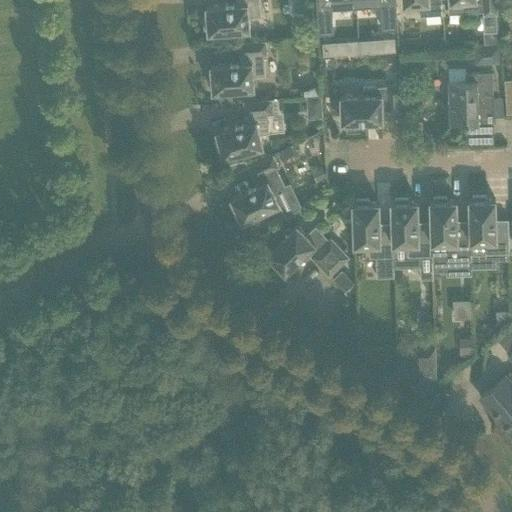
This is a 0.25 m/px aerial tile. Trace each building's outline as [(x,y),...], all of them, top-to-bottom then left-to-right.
[(208,28),(208,32),(249,28),(248,16),(260,15),(259,0),(235,0),(236,3),(206,5),(206,15),(203,15),(204,28),(208,28)] [(356,8),(355,0),(315,0),(318,34),(333,33),(332,9),(356,8)] [(355,0),(356,8),(380,6),(382,30),(397,29),(395,0),(355,0)] [(402,0),(403,4),(418,3),(419,15),(442,14),(441,0),(402,0)] [(483,14),(497,13),(496,0),(449,0),(453,0),(461,0),(463,11),(483,10),(483,14)] [(483,30),(484,44),(497,43),(496,29),(483,30)] [(394,37),(383,38),(383,51),(395,51),(394,37)] [(208,74),(209,87),(212,87),(212,91),(254,87),(253,75),(265,74),(263,54),(267,54),(266,39),(238,42),(239,56),(240,56),(241,62),(210,64),(211,74),(208,74)] [(358,40),(347,41),(348,54),(359,53),(358,40)] [(474,64),(499,63),(499,45),(474,46),(474,64)] [(397,69),(396,54),(382,54),(382,69),(397,69)] [(494,125),(492,72),(449,73),(450,123),(477,122),(477,125),(494,125)] [(400,84),(386,84),(386,86),(363,87),(363,94),(340,95),(341,121),(348,121),(348,124),(361,124),(361,121),(383,120),(382,110),(386,110),(387,111),(401,111),(400,84)] [(216,94),(217,102),(233,101),(232,92),(216,94)] [(272,112),(271,98),(243,100),(244,115),(245,114),(245,122),(216,130),(218,139),(215,140),(219,153),(222,152),(223,156),(263,145),(260,133),(269,131),(268,113),(272,112)] [(294,154),(290,146),(279,151),(284,160),(294,154)] [(258,184),(231,197),(235,205),(232,207),(238,219),(241,218),(242,221),(260,212),(261,214),(273,208),(272,206),(278,203),(285,218),(300,206),(289,182),(284,184),(276,168),(280,166),(273,153),(248,166),(254,179),(255,178),(258,184)] [(248,165),(245,159),(228,164),(231,174),(248,165)] [(496,226),(496,218),(495,198),(486,199),(486,195),(472,196),(472,199),(469,199),(469,227),(470,253),(471,253),(509,252),(508,218),(507,218),(508,226),(496,226)] [(457,227),(457,219),(456,200),(447,200),(447,196),(433,197),(433,200),(430,200),(431,228),(432,255),(446,254),(447,260),(471,259),(471,253),(470,253),(469,227),(457,227)] [(418,228),(418,221),(417,201),(408,201),(408,198),(394,198),(394,201),(391,202),(392,229),(392,243),(393,243),(407,243),(408,255),(432,255),(431,228),(418,228)] [(380,230),(379,222),(379,202),(369,202),(369,199),(356,199),(356,203),(352,203),(354,244),(369,244),(369,257),(394,256),(393,243),(392,243),(392,229),(380,230)] [(329,276),(350,256),(331,236),(328,239),(315,226),(307,234),(296,223),(290,229),(289,227),(279,237),(281,238),(267,252),(269,255),(267,257),(276,267),(278,265),(285,271),(307,250),(311,255),(310,256),(329,276)] [(351,284),(341,272),(334,278),(345,290),(351,284)] [(511,309),(496,310),(496,324),(511,323),(511,309)] [(473,338),(459,338),(460,358),(473,358),(473,338)] [(422,378),(435,377),(434,347),(412,348),(412,370),(422,378)] [(511,383),(505,375),(496,384),(480,397),(511,433),(511,383)]
